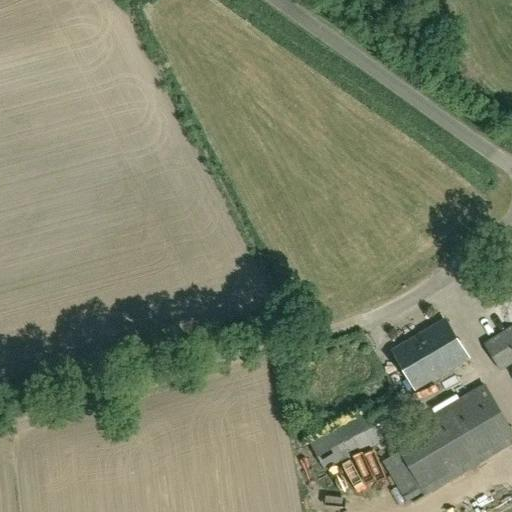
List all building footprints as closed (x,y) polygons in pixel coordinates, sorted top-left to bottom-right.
[(416,389),(469,357),(445,318),(392,350),(416,389)] [(500,368),(511,360),(511,327),(485,345),(500,368)] [(409,504),(426,493),(425,492),(511,441),(511,431),(485,385),(393,438),(400,449),(383,460),(403,496),(404,496),(409,504)] [(325,471),(339,464),(371,447),(385,440),(375,423),(398,410),(390,397),(367,410),(366,408),(309,438),(325,471)] [(481,505),(485,511),(505,511),(495,497),(481,505)]
